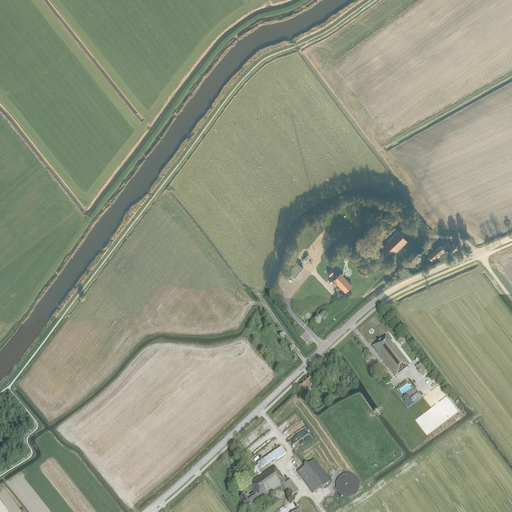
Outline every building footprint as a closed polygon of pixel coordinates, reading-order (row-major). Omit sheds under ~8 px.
[(407,241),(397,231),(394,228),(376,245),(378,248),(388,259),(407,241)] [(445,252),(451,247),(448,243),(442,248),(441,246),(429,257),(432,260),(436,256),(438,259),(440,257),(438,255),(444,250),(445,252)] [(453,246),(447,251),(450,255),(456,249),(453,246)] [(311,248),(307,253),(312,257),(316,252),(311,248)] [(298,264),(290,274),(295,278),(303,268),(302,267),(300,265),(298,264)] [(352,286),(340,274),(333,280),(345,292),(352,286)] [(388,335),(384,338),(375,345),(372,347),(395,377),(410,365),(394,343),(393,344),(390,341),(392,339),(388,335)] [(428,372),(421,362),(415,366),(418,369),(417,370),(420,374),(420,373),(423,376),(428,372)] [(315,378),(320,373),(317,370),(312,374),(315,378)] [(311,380),(308,377),(299,385),(303,388),(305,390),(313,382),(311,380)] [(418,393),(410,399),(407,395),(403,398),(405,401),(404,402),(407,405),(407,404),(409,406),(421,397),(418,393)] [(281,447),(266,458),(257,464),(258,465),(249,471),(253,476),(269,463),(274,460),(276,461),(286,454),(281,447)] [(330,481),(315,460),(297,472),(313,494),(330,481)] [(248,484),(254,494),(249,497),(248,495),(246,496),(245,494),(244,495),(243,495),(241,496),(241,497),(240,497),(243,501),(242,502),(246,507),(257,499),(258,501),(280,486),(282,489),(284,488),(290,496),(297,491),(289,479),(286,482),(285,480),(284,481),(274,466),(248,484)]
